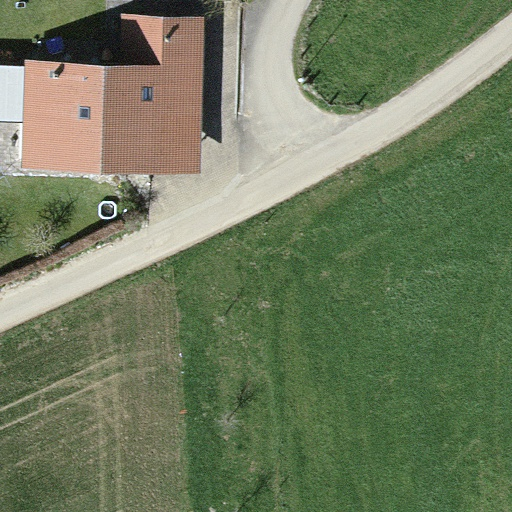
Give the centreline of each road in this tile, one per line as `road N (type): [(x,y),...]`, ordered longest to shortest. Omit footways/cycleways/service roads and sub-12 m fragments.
road 1 (track): [(0,324),(331,157),(511,48)]
road 2 (track): [(259,193),(248,75),(290,0)]
